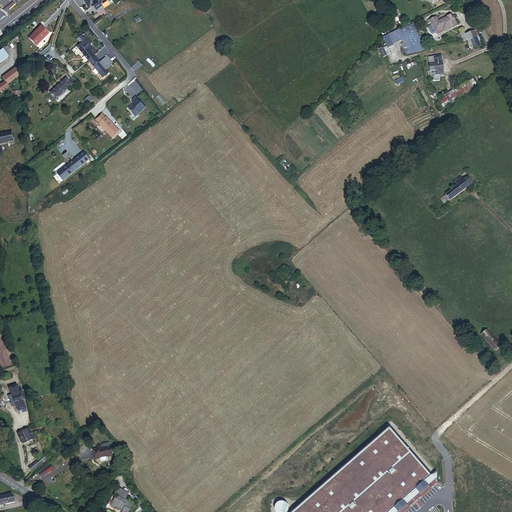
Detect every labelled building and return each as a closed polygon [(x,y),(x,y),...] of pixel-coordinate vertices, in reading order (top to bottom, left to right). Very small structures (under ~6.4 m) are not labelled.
[(107,1),(106,0),(82,0),(83,0),(89,9),(98,3),(100,5),(107,1)] [(436,16),(429,19),(437,35),(458,25),(452,13),(438,20),(436,16)] [(424,50),(412,22),(389,34),(389,36),(386,37),(388,43),(392,41),(392,43),(401,38),(404,45),(402,45),(406,54),(424,50)] [(40,26),(28,39),(36,46),(48,34),(40,26)] [(463,40),(467,39),(470,46),(473,45),(474,49),(481,46),(474,30),(465,34),(464,32),(460,33),(463,40)] [(96,55),(98,53),(91,45),(93,43),(85,34),(79,39),(83,43),(78,48),(105,77),(111,71),(109,69),(116,63),(109,56),(102,62),(96,55)] [(5,48),(8,53),(13,49),(10,44),(5,48)] [(380,50),(383,58),(390,55),(387,47),(380,50)] [(0,62),(10,56),(8,53),(5,48),(0,51),(0,62)] [(443,75),(441,55),(433,56),(434,58),(428,59),(429,72),(429,79),(433,78),(432,77),(443,75)] [(16,66),(6,73),(11,80),(21,73),(16,66)] [(6,73),(1,76),(4,80),(6,83),(11,80),(6,73)] [(72,89),(79,82),(76,78),(71,83),(68,79),(52,93),(56,98),(70,86),(72,89)] [(475,79),(469,82),(472,89),(473,91),(479,87),(475,79)] [(472,89),(469,82),(451,91),(455,98),(457,97),(459,101),(466,96),(464,93),(472,89)] [(444,107),(450,103),(445,96),(439,100),(444,107)] [(132,108),(126,114),(132,121),(142,113),(133,102),(130,105),(132,108)] [(102,115),(95,120),(109,139),(116,133),(102,115)] [(0,142),(4,142),(14,139),(12,130),(0,133),(0,154),(1,151),(0,147),(0,146),(0,142)] [(84,152),(60,171),(66,178),(89,159),(84,152)] [(445,197),(439,201),(443,206),(449,202),(449,203),(472,184),(471,184),(467,179),(465,181),(463,178),(461,180),(459,178),(453,184),(455,187),(444,196),(445,197)] [(381,213),(375,217),(379,223),(385,219),(381,213)] [(486,330),(481,335),(494,349),(500,344),(486,330)] [(26,411),(22,400),(25,399),(22,391),(19,392),(17,386),(9,389),(11,395),(7,396),(11,408),(15,406),(17,412),(21,410),(22,413),(26,411)] [(17,433),(21,444),(33,439),(28,428),(17,433)] [(391,511),(432,476),(388,428),(295,511),(391,511)] [(45,453),(40,444),(36,446),(42,455),(45,453)] [(98,449),(94,450),(95,459),(99,458),(100,462),(107,460),(107,456),(112,455),(110,447),(103,449),(102,449),(101,447),(98,447),(98,449)] [(49,461),(45,456),(29,468),(32,472),(44,464),(44,465),(49,461)] [(43,470),(37,474),(40,478),(46,474),(43,470)] [(124,501),(127,495),(117,489),(113,497),(115,498),(110,509),(114,511),(115,510),(119,511),(120,511),(122,511),(128,511),(133,504),(128,501),(127,502),(125,501),(125,503),(123,502),(124,501)] [(0,504),(3,504),(13,502),(12,494),(0,496),(0,504)]
